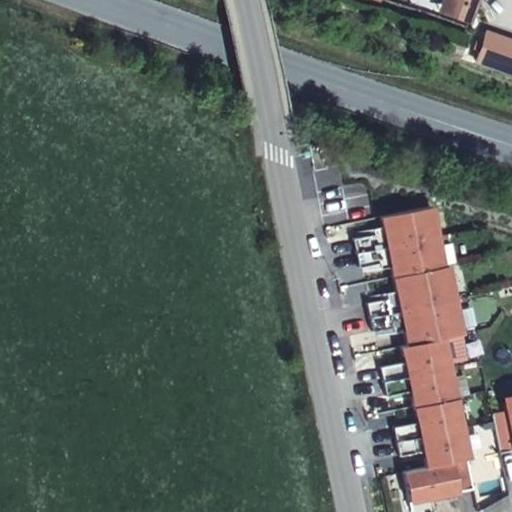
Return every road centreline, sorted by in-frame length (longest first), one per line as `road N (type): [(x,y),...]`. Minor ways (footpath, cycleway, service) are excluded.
road 1 (residential): [(242,0),(349,511)]
road 2 (secondary): [(511,147),(101,0)]
